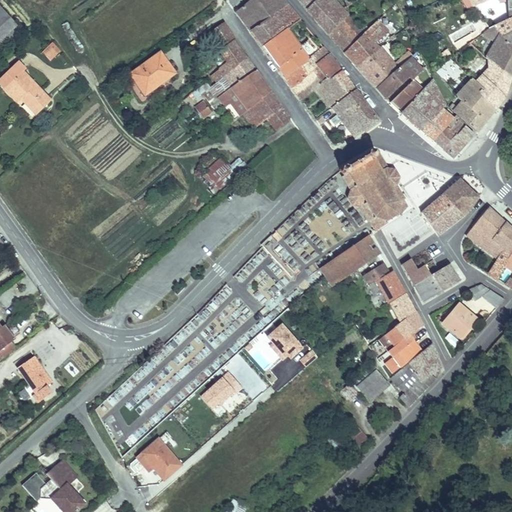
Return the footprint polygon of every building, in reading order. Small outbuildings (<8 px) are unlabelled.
[(257,0),(235,18),(249,37),(286,11),(275,0),(257,0)] [(293,0),(318,27),(344,57),(363,42),(328,0),(293,0)] [(511,0),(465,0),(472,12),(498,0),(501,0),(505,6),(511,6),(511,0)] [(0,43),(18,28),(0,6),(0,43)] [(286,11),(249,37),(260,52),(283,36),(298,25),(286,11)] [(499,41),(511,36),(511,12),(505,13),(505,16),(504,24),(484,34),(499,41)] [(481,27),(484,34),(504,24),(505,16),(481,27)] [(62,27),(74,48),(80,44),(68,23),(62,27)] [(363,42),(344,57),(356,71),(380,52),(388,38),(382,32),(386,29),(383,26),(363,42)] [(233,44),(221,27),(207,38),(218,55),(233,44)] [(489,52),(511,78),(511,77),(511,36),(499,41),(484,34),(483,34),(468,47),(482,60),(489,52)] [(283,36),(260,52),(281,81),(284,84),(317,56),(312,50),(302,58),(299,55),(283,36)] [(53,57),(60,51),(52,43),(45,50),(53,57)] [(209,78),(214,85),(222,79),(227,75),(246,62),(245,61),(233,44),(218,55),(211,60),(219,71),(209,78)] [(309,47),(299,55),(302,58),(312,50),(309,47)] [(160,73),(164,79),(172,73),(156,52),(129,73),(141,88),(160,73)] [(380,52),(356,71),(376,92),(405,68),(400,64),(394,69),(380,52)] [(492,69),(507,90),(511,78),(489,52),(482,60),(491,68),(492,69)] [(317,56),(284,84),(292,94),(297,90),(301,95),(311,88),(316,96),(331,114),(356,95),(342,76),(326,88),(313,72),(329,61),(322,53),(317,56)] [(405,68),(376,92),(385,102),(406,84),(409,87),(412,84),(425,73),(417,57),(405,68)] [(336,69),(329,61),(313,72),(326,88),(342,76),(336,69)] [(38,118),(53,103),(22,72),(24,70),(16,62),(0,78),(0,88),(16,105),(20,100),(38,118)] [(255,75),(246,62),(227,75),(235,87),(255,75)] [(472,66),(465,69),(469,79),(476,76),(472,66)] [(482,101),(494,114),(498,109),(501,106),(507,90),(492,69),(491,68),(475,87),(485,97),(482,101)] [(145,93),(164,79),(160,73),(141,88),(145,93)] [(215,100),(220,108),(228,102),(234,97),(246,113),(269,95),(255,75),(235,87),(230,91),(215,100)] [(222,79),(230,91),(235,87),(227,75),(222,79)] [(212,101),(215,100),(230,91),(222,79),(214,85),(205,91),(212,101)] [(412,84),(409,87),(398,96),(404,103),(394,111),(401,117),(422,94),(412,84)] [(422,94),(401,117),(421,135),(441,114),(444,111),(431,84),(422,94)] [(450,112),(475,136),(494,114),(482,101),(485,97),(475,87),(472,84),(457,101),(461,105),(455,112),(452,109),(450,112)] [(297,90),(292,94),(302,107),(316,96),(311,88),(301,95),(297,90)] [(252,131),(265,122),(280,110),(277,106),(269,95),(246,113),(241,116),(252,131)] [(363,103),(356,95),(331,114),(337,122),(352,141),(358,138),(379,124),(363,103)] [(398,96),(388,105),(394,111),(404,103),(398,96)] [(228,102),(239,117),(241,116),(246,113),(234,97),(228,102)] [(192,106),(202,121),(212,114),(202,100),(192,106)] [(273,134),(289,122),(280,110),(265,122),(273,134)] [(444,111),(441,114),(446,119),(449,116),(444,111)] [(441,114),(421,135),(433,145),(445,131),(449,135),(459,125),(449,116),(446,119),(441,114)] [(459,125),(449,135),(464,148),(472,138),(459,125)] [(445,131),(433,145),(437,149),(452,161),(464,148),(449,135),(445,131)] [(358,206),(375,235),(394,221),(404,208),(393,187),(398,181),(392,172),(387,172),(384,174),(382,172),(380,173),(372,162),(377,159),(373,154),(351,168),(340,175),(344,180),(342,181),(351,195),(346,200),(351,209),(358,206)] [(236,174),(245,164),(237,158),(228,168),(236,174)] [(384,174),(387,172),(378,158),(377,159),(372,162),(380,173),(382,172),(384,174)] [(220,159),(200,176),(215,193),(234,176),(220,159)] [(461,179),(444,193),(455,204),(464,214),(466,213),(479,197),(461,179)] [(455,204),(444,193),(422,211),(430,223),(455,204)] [(455,204),(430,223),(439,235),(464,214),(455,204)] [(466,241),(494,265),(504,256),(506,259),(511,251),(511,235),(486,211),(467,238),(466,241)] [(324,275),(332,286),(380,254),(374,246),(370,248),(368,245),(372,242),(367,235),(319,267),(324,275)] [(511,251),(506,259),(508,261),(494,283),(496,284),(507,270),(511,273),(511,251)] [(494,265),(486,278),(494,283),(508,261),(506,259),(504,256),(494,265)] [(414,286),(431,275),(425,266),(418,271),(411,259),(403,265),(414,286)] [(448,264),(431,275),(414,286),(423,304),(459,282),(448,264)] [(397,287),(391,275),(374,286),(387,309),(404,298),(397,287)] [(481,302),(494,313),(503,303),(479,289),(466,295),(474,307),(481,302)] [(442,326),(455,338),(465,327),(467,329),(472,323),(458,310),(442,326)] [(413,318),(413,317),(381,341),(390,352),(385,356),(391,363),(384,369),(393,378),(420,355),(408,340),(421,329),(413,318)] [(0,363),(13,352),(7,342),(11,339),(0,324),(0,363)] [(282,363),(300,346),(280,325),(262,341),(282,363)] [(465,327),(455,338),(459,341),(469,331),(467,329),(465,327)] [(381,341),(376,345),(385,356),(390,352),(381,341)] [(404,397),(401,400),(408,412),(435,382),(431,378),(433,376),(427,368),(436,362),(435,360),(430,349),(391,382),(400,392),(400,393),(415,379),(419,383),(404,397)] [(311,350),(298,358),(303,367),(317,359),(311,350)] [(35,387),(51,373),(35,352),(19,365),(35,387)] [(439,371),(436,362),(427,368),(433,376),(439,371)] [(70,363),(64,367),(72,377),(78,372),(70,363)] [(376,374),(377,373),(376,372),(341,398),(344,402),(346,400),(376,374)] [(55,377),(51,373),(35,387),(37,390),(34,392),(40,400),(54,389),(49,382),(55,377)] [(391,393),(377,373),(376,374),(389,395),(391,393)] [(369,409),(389,395),(376,374),(346,400),(344,402),(348,409),(362,400),(369,409)] [(415,379),(400,393),(404,397),(419,383),(415,379)] [(338,470),(366,447),(343,421),(316,443),(338,470)] [(160,480),(181,463),(156,436),(137,453),(160,480)] [(41,467),(26,479),(41,495),(44,492),(57,493),(73,511),(88,498),(72,480),(81,471),(67,455),(51,469),(55,473),(57,476),(52,480),(50,478),(41,467)] [(232,501),(225,511),(243,511),(246,509),(232,501)]
